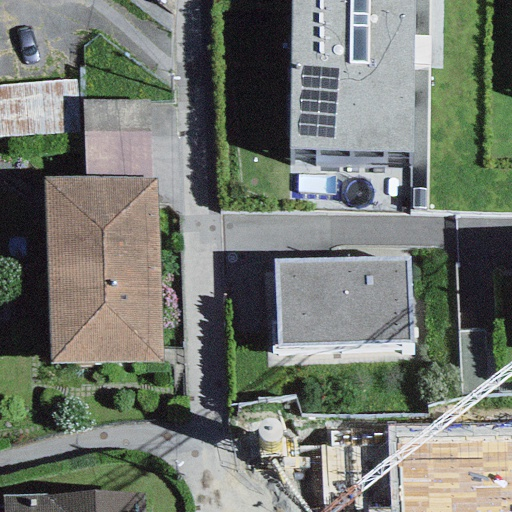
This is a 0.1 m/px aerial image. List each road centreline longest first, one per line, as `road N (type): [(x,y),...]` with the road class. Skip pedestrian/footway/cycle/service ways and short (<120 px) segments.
road 1 (residential): [(208,447),(188,0)]
road 2 (residential): [(208,447),(69,444),(0,463)]
